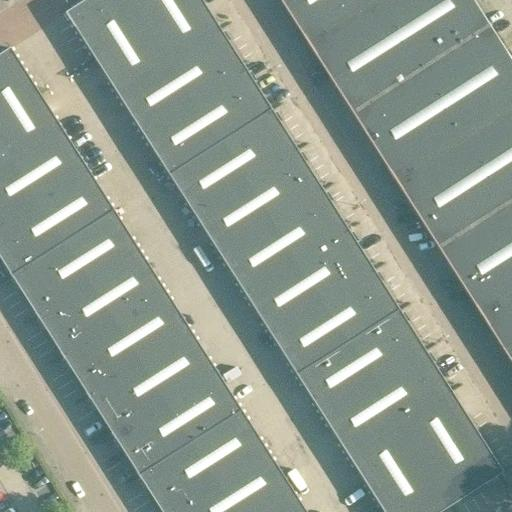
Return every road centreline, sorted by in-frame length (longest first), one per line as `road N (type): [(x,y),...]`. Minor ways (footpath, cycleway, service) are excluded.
road 1 (unclassified): [(511,438),(240,0)]
road 2 (unclassified): [(102,511),(0,345)]
